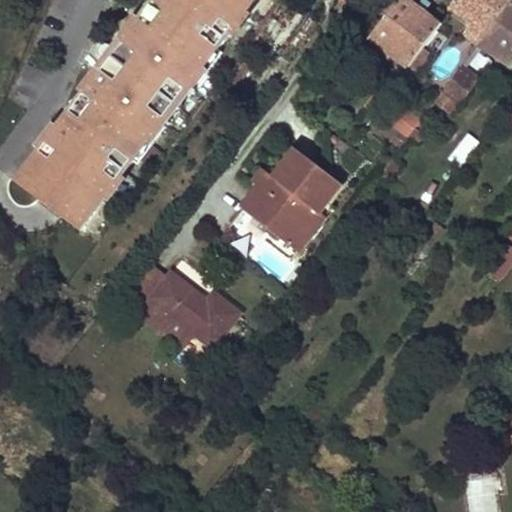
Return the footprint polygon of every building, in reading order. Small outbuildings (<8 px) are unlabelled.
[(71,113),(18,184),(81,231),(104,201),(126,172),(134,161),(148,143),(166,120),(187,91),(205,68),(219,49),(227,39),(249,9),(255,0),(156,0),(155,2),(143,18),(124,43),(135,52),(114,81),(102,72),(84,95),(71,113)] [(152,0),(149,0),(138,15),(143,18),(155,2),(152,0)] [(409,0),(399,0),(370,39),(409,68),(424,49),(442,24),(409,0)] [(511,0),(455,0),(450,7),(474,24),(467,34),(480,44),(511,1),(511,0)] [(511,1),(480,44),(510,65),(511,62),(511,1)] [(298,12),(291,7),(268,37),(276,43),(298,12)] [(138,15),(119,40),(124,43),(143,18),(138,15)] [(108,64),(102,72),(114,81),(135,52),(124,43),(118,51),(108,64)] [(108,64),(118,51),(110,46),(106,46),(103,46),(100,48),(99,51),(100,55),(101,58),(108,64)] [(219,49),(205,68),(210,71),(224,53),(219,49)] [(424,49),(409,68),(418,74),(432,55),(424,49)] [(279,60),(264,80),(271,86),(286,66),(279,60)] [(236,88),(250,69),(243,62),(228,81),(236,88)] [(463,66),(442,93),(459,105),(479,78),(463,66)] [(97,68),(80,92),(84,95),(102,72),(97,68)] [(205,68),(187,91),(192,95),(210,71),(205,68)] [(228,81),(222,88),(231,94),(236,88),(228,81)] [(80,92),(66,110),(71,113),(84,95),(80,92)] [(442,93),(435,104),(451,116),(459,105),(442,93)] [(417,128),(421,122),(407,111),(395,126),(400,130),(409,137),(417,128)] [(166,120),(148,143),(153,146),(170,123),(166,120)] [(417,128),(409,137),(417,143),(424,134),(417,128)] [(391,140),(401,148),(409,137),(400,130),(391,140)] [(451,159),(464,168),(482,143),(469,134),(451,159)] [(148,143),(134,161),(139,165),(153,146),(148,143)] [(260,188),(243,210),(279,238),(296,216),(310,227),(320,214),(342,185),(297,150),(275,179),(279,182),(269,195),(260,188)] [(393,158),(383,172),(389,176),(392,172),(395,174),(402,165),(393,158)] [(265,171),(254,184),(260,188),(269,195),(279,182),(275,179),(265,171)] [(310,227),(294,249),(299,253),(326,218),(320,214),(310,227)] [(296,216),(279,238),(294,249),(310,227),(296,216)] [(427,226),(420,238),(430,245),(438,234),(440,236),(446,229),(432,219),(427,226)] [(510,259),(511,257),(511,245),(509,243),(502,253),(510,259)] [(151,301),(169,277),(149,261),(130,285),(151,301)] [(151,301),(140,315),(166,335),(167,333),(177,320),(196,335),(215,348),(217,345),(237,319),(242,314),(215,293),(208,301),(172,273),(169,277),(151,301)] [(98,285),(115,298),(122,288),(106,275),(98,285)] [(237,319),(217,345),(225,352),(245,326),(237,319)] [(177,320),(167,333),(186,347),(196,335),(177,320)] [(417,504),(419,511),(431,511),(428,501),(417,504)]
